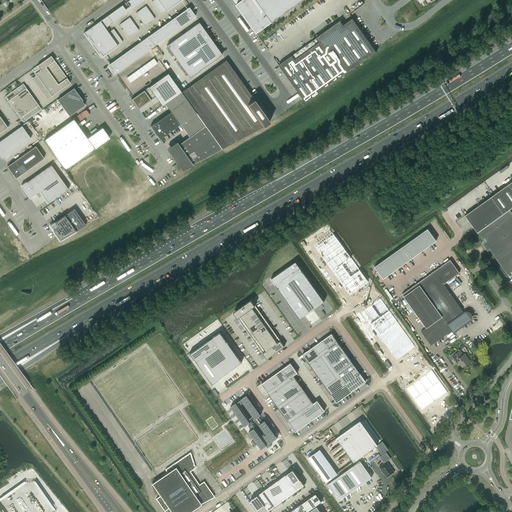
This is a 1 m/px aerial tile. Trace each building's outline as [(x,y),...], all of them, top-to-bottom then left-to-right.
[(130,0),(128,0),(126,2),(129,6),(131,9),(135,7),(130,0)] [(163,0),(160,2),(160,3),(162,5),(164,8),(166,10),(180,0),(163,0)] [(242,0),(236,5),(256,33),(272,22),(302,0),(242,0)] [(122,5),(118,7),(124,15),(127,12),(125,9),(122,5)] [(118,7),(115,10),(120,17),(124,15),(118,7)] [(187,9),(179,14),(186,23),(190,20),(195,16),(192,12),(190,13),(187,9)] [(115,10),(111,13),(116,20),(120,17),(115,10)] [(111,13),(107,15),(113,23),(116,20),(111,13)] [(179,14),(175,18),(181,26),(186,23),(179,14)] [(107,15),(104,18),(109,25),(113,23),(107,15)] [(104,18),(100,20),(105,28),(109,25),(104,18)] [(175,18),(171,21),(177,29),(181,26),(175,18)] [(292,55),(279,65),(306,102),(376,52),(352,18),(343,25),(341,21),(340,20),(339,21),(337,23),(316,38),(319,42),(295,59),(292,55)] [(100,20),(83,32),(87,37),(88,36),(91,39),(106,29),(105,28),(100,20)] [(171,21),(166,24),(172,33),(177,29),(171,21)] [(199,22),(166,45),(190,78),(222,54),(199,22)] [(166,24),(162,27),(168,36),(172,33),(166,24)] [(162,27),(157,30),(163,39),(168,36),(162,27)] [(106,29),(91,39),(93,43),(92,44),(95,49),(112,37),(110,35),(108,32),(106,29)] [(157,30),(153,34),(159,42),(163,39),(157,30)] [(153,34),(148,37),(154,45),(159,42),(153,34)] [(112,37),(95,49),(98,53),(100,52),(102,56),(117,45),(116,42),(114,40),(112,37)] [(148,37),(144,40),(150,49),(150,48),(154,45),(148,37)] [(144,40),(139,43),(145,52),(149,49),(150,49),(144,40)] [(139,43),(135,46),(141,55),(145,52),(139,43)] [(135,46),(130,50),(136,58),(141,55),(135,46)] [(130,50),(126,53),(132,61),(136,58),(130,50)] [(126,53),(121,56),(127,65),(132,61),(126,53)] [(51,56),(32,69),(35,74),(54,60),(54,59),(51,56)] [(121,56),(117,59),(123,68),(127,65),(121,56)] [(139,69),(126,78),(129,83),(142,74),(145,72),(157,63),(154,58),(141,67),(139,69)] [(117,59),(109,65),(112,69),(110,70),(114,74),(123,68),(117,59)] [(54,60),(35,74),(38,78),(57,65),(54,60)] [(226,60),(188,87),(229,145),(263,126),(270,121),(268,118),(226,60)] [(57,65),(38,78),(42,83),(61,69),(57,65)] [(160,70),(156,73),(159,79),(167,73),(163,66),(159,69),(160,70)] [(61,69),(42,83),(45,87),(64,73),(61,69)] [(64,73),(45,87),(48,91),(67,78),(64,73)] [(167,74),(131,99),(138,109),(155,96),(162,105),(165,103),(181,92),(168,73),(167,74)] [(67,78),(48,91),(51,96),(70,82),(67,78)] [(20,85),(14,90),(17,94),(26,88),(23,83),(20,85)] [(26,88),(17,94),(20,99),(29,92),(26,88)] [(74,88),(57,99),(69,116),(85,104),(82,101),(83,100),(74,88)] [(9,93),(5,96),(8,101),(17,94),(14,90),(9,93)] [(29,92),(20,99),(23,103),(32,96),(29,92)] [(181,92),(165,103),(171,111),(180,124),(184,122),(193,134),(205,125),(196,113),(181,92)] [(17,94),(8,101),(11,105),(20,99),(17,94)] [(32,96),(23,103),(26,107),(35,101),(32,96)] [(20,99),(11,105),(14,109),(23,103),(20,99)] [(35,101),(26,107),(29,111),(38,105),(35,101)] [(23,103),(14,109),(17,113),(26,107),(23,103)] [(38,105),(29,111),(32,116),(41,109),(38,105)] [(26,107),(17,113),(20,118),(29,111),(26,107)] [(29,111),(20,118),(23,122),(32,116),(29,111)] [(171,112),(150,126),(160,139),(180,125),(171,112)] [(73,118),(44,140),(65,169),(109,138),(109,137),(105,133),(106,133),(106,132),(105,133),(102,128),(87,138),(73,119),(73,118)] [(21,126),(0,140),(0,156),(2,159),(31,138),(22,125),(21,126)] [(196,162),(222,149),(205,125),(193,134),(179,144),(177,141),(167,149),(182,170),(193,164),(191,161),(193,159),(196,162)] [(16,178),(44,158),(35,146),(7,166),(16,178)] [(51,164),(21,185),(30,198),(40,191),(49,203),(69,189),(51,164)] [(474,209),(465,215),(475,229),(477,232),(509,209),(511,207),(511,181),(508,184),(499,190),(491,197),(482,203),(474,209)] [(54,222),(49,225),(57,236),(60,240),(86,225),(74,208),(65,215),(54,222)] [(511,213),(509,209),(477,232),(508,274),(511,271),(511,213)] [(428,228),(374,266),(383,279),(436,240),(428,228)] [(334,233),(316,246),(350,294),(368,281),(334,233)] [(287,266),(271,278),(275,285),(276,285),(300,319),(324,301),(300,267),(296,261),(287,267),(287,266)] [(464,312),(444,284),(459,272),(452,261),(419,284),(452,330),(453,332),(470,320),(471,319),(471,318),(472,317),(472,316),(471,315),(471,314),(470,313),(469,312),(468,312),(467,311),(466,311),(465,311),(465,312),(464,312)] [(431,345),(452,330),(419,284),(404,296),(426,327),(421,331),(431,345)] [(380,298),(362,311),(397,359),(415,346),(380,298)] [(251,299),(242,305),(244,308),(246,311),(255,305),(253,302),(251,299)] [(242,305),(233,312),(235,315),(237,317),(246,311),(244,308),(242,305)] [(255,305),(246,311),(249,316),(258,309),(255,305)] [(258,309),(249,316),(250,317),(253,320),(261,314),(258,309)] [(246,311),(237,317),(242,323),(250,317),(249,316),(246,311)] [(261,314),(253,320),(255,323),(256,324),(265,318),(261,314)] [(250,317),(242,323),(246,329),(255,323),(253,320),(250,317)] [(265,318),(256,324),(259,329),(268,323),(265,318)] [(255,323),(246,329),(250,335),(259,329),(256,324),(255,323)] [(268,323),(259,329),(262,333),(271,327),(268,323)] [(271,327),(262,333),(263,335),(265,338),(274,331),(271,327)] [(259,329),(250,335),(254,341),(263,335),(262,333),(259,329)] [(220,331),(189,353),(211,384),(242,362),(220,331)] [(274,331),(265,338),(267,341),(268,342),(277,336),(274,331)] [(316,344),(302,354),(337,402),(351,392),(354,390),(366,381),(331,333),(320,342),(316,344)] [(263,335),(254,341),(258,347),(267,341),(265,338),(263,335)] [(277,336),(268,342),(272,347),(280,340),(277,336)] [(280,340),(272,347),(276,352),(284,346),(280,340)] [(267,341),(258,347),(263,353),(272,347),(268,342),(267,341)] [(272,347),(263,353),(267,359),(276,352),(272,347)] [(464,353),(462,355),(458,349),(449,356),(452,360),(454,359),(456,362),(458,361),(462,366),(469,361),(464,353)] [(290,363),(261,384),(295,432),(325,411),(317,400),(313,403),(293,375),(297,372),(290,363)] [(432,370),(406,389),(421,410),(447,392),(432,370)] [(245,396),(241,399),(255,419),(260,415),(245,396)] [(236,402),(232,406),(246,426),(251,422),(236,402)] [(365,418),(341,434),(358,458),(382,442),(365,418)] [(263,420),(258,423),(265,433),(263,435),(268,442),(275,437),(263,420)] [(254,426),(249,430),(262,447),(267,443),(254,426)] [(319,450),(307,458),(325,482),(336,474),(319,450)] [(156,498),(164,511),(169,508),(171,511),(189,511),(201,504),(214,497),(214,496),(204,481),(199,484),(190,471),(195,468),(190,452),(165,469),(167,472),(158,479),(152,483),(160,495),(156,498)] [(360,461),(327,484),(339,500),(372,477),(360,461)] [(386,461),(379,467),(387,477),(394,472),(386,461)] [(292,469),(250,500),(258,511),(266,511),(304,485),(292,469)] [(315,493),(288,511),(304,511),(320,501),(315,493)]
